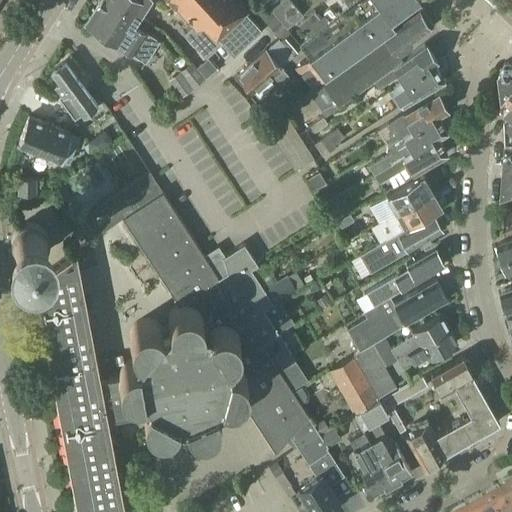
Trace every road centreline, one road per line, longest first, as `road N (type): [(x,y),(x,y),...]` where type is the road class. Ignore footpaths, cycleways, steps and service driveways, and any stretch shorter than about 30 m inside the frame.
road 1 (residential): [(511,390),(481,302),(471,70),(477,51),(511,15)]
road 2 (residential): [(32,511),(0,346)]
road 3 (residential): [(403,511),(511,449)]
